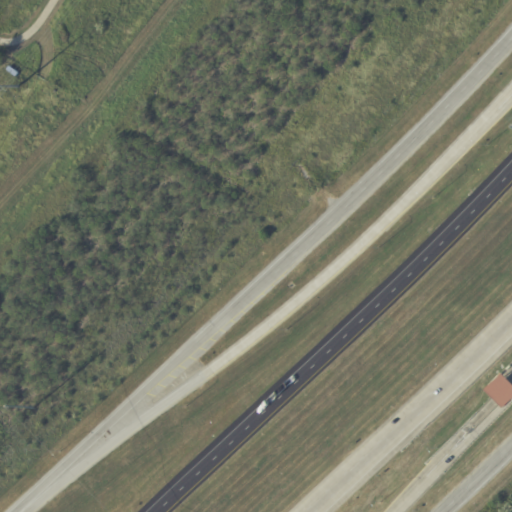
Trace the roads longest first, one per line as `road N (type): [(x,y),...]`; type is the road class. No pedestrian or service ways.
road 1 (tertiary): [(446,511),(511,450),(434,118),(18,511)]
road 2 (motorway): [(511,87),(360,248),(23,511)]
road 3 (motorway): [(511,169),(157,511)]
road 4 (motorway): [(311,511),(511,320)]
road 5 (motorway): [(395,511),(504,403)]
